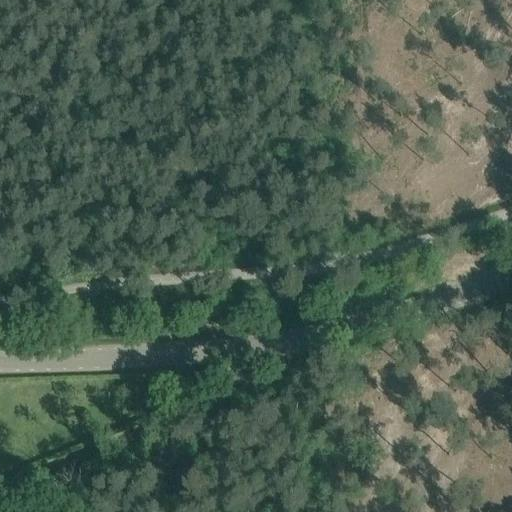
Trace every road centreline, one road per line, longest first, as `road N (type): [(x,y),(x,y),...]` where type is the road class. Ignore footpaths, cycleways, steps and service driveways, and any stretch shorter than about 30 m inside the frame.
road 1 (tertiary): [(0,357),(288,343),(511,273)]
road 2 (track): [(17,511),(79,456),(176,418)]
road 3 (track): [(176,418),(264,369),(288,343)]
